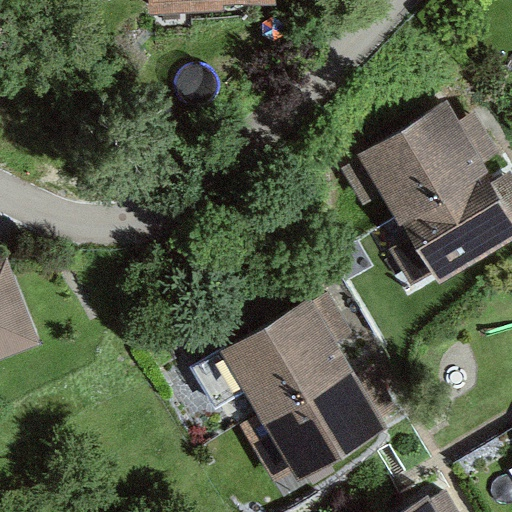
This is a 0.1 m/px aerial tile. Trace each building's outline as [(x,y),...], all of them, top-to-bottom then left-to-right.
[(168,0),(169,20),(301,16),(300,0),(168,0)] [(511,175),(475,108),(358,170),(381,212),(407,199),(432,244),(406,258),(430,303),(511,259),(511,175)] [(0,355),(36,341),(7,266),(0,268),(0,355)] [(335,308),(218,371),(241,413),(267,399),(292,445),(266,459),(290,504),(407,441),(335,308)] [(455,511),(451,503),(434,511),(455,511)]
